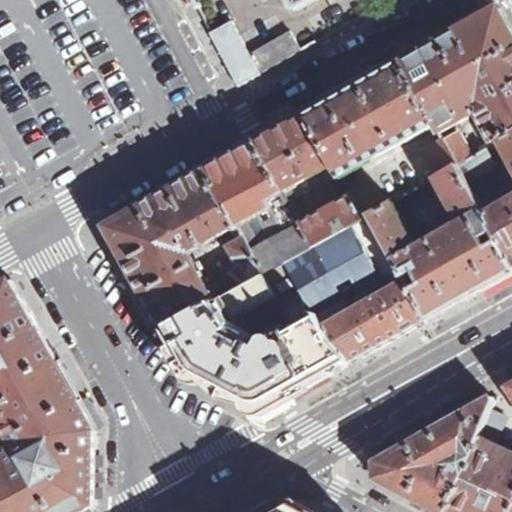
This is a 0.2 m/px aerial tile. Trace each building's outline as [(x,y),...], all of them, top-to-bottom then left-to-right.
[(291,0),(297,10),(315,0),(291,0)] [(503,143),(511,137),(511,27),(501,8),(403,64),(436,125),(441,134),(478,113),(498,146),(503,143)] [(228,65),(240,87),(303,51),(291,30),(249,54),(232,22),(211,33),(228,65)] [(342,178),(436,125),(403,64),(308,117),(334,164),(342,178)] [(290,189),(334,164),(308,117),(258,144),(284,192),(290,189)] [(460,167),(475,158),(463,136),(459,132),(445,140),(460,167)] [(511,201),(487,216),(511,261),(511,137),(503,143),(511,160),(511,201)] [(440,178),(460,167),(445,140),(425,151),(440,178)] [(303,225),(284,192),(258,144),(208,172),(245,238),(253,252),(303,225)] [(460,167),(468,182),(497,166),(488,151),(475,158),(460,167)] [(429,320),(511,274),(511,261),(487,216),(468,182),(460,167),(440,178),(438,179),(463,224),(419,249),(394,203),(388,207),(373,216),(407,278),(416,273),(423,285),(413,291),(429,320)] [(239,241),(245,238),(208,172),(109,227),(167,331),(218,303),(215,297),(199,270),(195,262),(191,254),(233,230),(239,241)] [(353,197),(365,220),(373,216),(388,207),(375,185),(353,197)] [(290,189),(284,192),(303,225),(308,222),(290,189)] [(308,222),(303,225),(315,248),(365,220),(353,197),(308,222)] [(424,324),(429,320),(413,291),(407,278),(373,216),(365,220),(315,248),(290,262),(319,316),(331,339),(351,364),(359,360),(424,324)] [(290,262),(315,248),(303,225),(253,252),(266,276),(290,262)] [(253,252),(245,238),(239,241),(229,248),(235,260),(231,274),(220,280),(226,290),(229,296),(266,276),(253,252)] [(199,260),(195,262),(199,270),(203,267),(199,260)] [(282,305),(295,329),(319,316),(290,262),(266,276),(282,305)] [(263,412),(351,364),(331,339),(319,316),(295,329),(282,337),(276,335),(271,335),(266,337),(262,340),(260,343),(247,335),(255,320),(282,305),(266,276),(229,296),(218,303),(167,331),(194,378),(260,413),(263,412)] [(0,511),(85,511),(97,506),(97,436),(99,433),(78,395),(77,394),(70,381),(55,355),(14,280),(0,287),(0,415),(16,444),(14,456),(0,463),(0,511)] [(226,290),(215,297),(218,303),(229,296),(226,290)] [(378,480),(439,511),(447,511),(473,460),(481,439),(492,411),(496,400),(494,398),(378,463),(378,480)] [(481,439),(496,446),(507,419),(492,411),(481,439)] [(511,511),(511,452),(496,446),(481,439),(473,460),(447,511),(511,511)]
